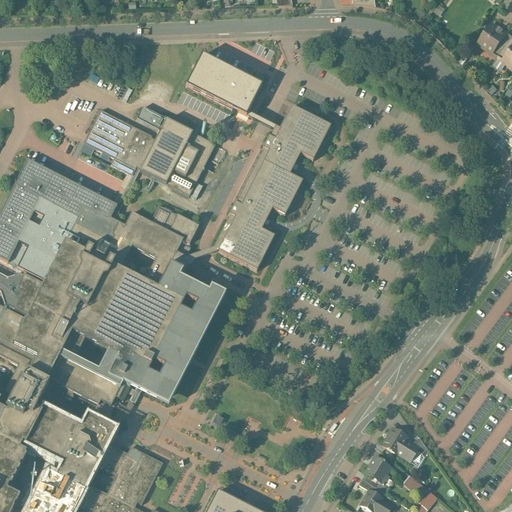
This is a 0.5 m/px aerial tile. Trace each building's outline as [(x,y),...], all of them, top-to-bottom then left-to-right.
[(56,12),(64,10),(61,0),(54,2),(56,12)] [(290,0),(275,0),(277,8),(292,8),(290,0)] [(373,0),(351,0),(353,6),(370,8),(375,9),(373,0)] [(506,36),(492,26),(480,43),(487,49),(486,51),(497,60),(497,59),(511,39),(511,38),(507,35),(506,36)] [(511,38),(511,39),(497,59),(508,67),(508,69),(511,71),(511,38)] [(260,86),(201,55),(184,87),(244,118),(245,116),(246,113),(260,86)] [(330,128),(291,109),(279,130),(275,128),(274,130),(250,178),(293,201),(302,184),(290,177),(294,168),(300,157),(313,163),(330,128)] [(142,112),(137,122),(142,124),(147,115),(142,112)] [(152,139),(100,113),(83,146),(114,161),(135,172),(151,141),(152,139)] [(246,113),(245,116),(274,130),(275,128),(246,113)] [(166,122),(152,114),(146,126),(160,134),(166,122)] [(166,122),(160,134),(155,143),(151,141),(135,172),(140,175),(189,199),(215,147),(201,141),(166,122)] [(135,172),(114,161),(110,168),(132,179),(135,172)] [(122,210),(140,175),(135,172),(132,179),(117,208),(122,210)] [(262,232),(267,223),(272,212),(285,218),(293,201),(250,178),(229,218),(213,251),(217,253),(256,273),(274,238),(262,232)] [(122,210),(117,208),(64,182),(52,206),(13,187),(0,213),(0,262),(24,275),(34,279),(44,284),(35,303),(27,320),(17,315),(5,309),(0,306),(0,357),(18,366),(15,372),(4,394),(13,399),(5,414),(0,411),(0,511),(13,511),(19,501),(6,494),(8,490),(11,490),(12,487),(11,484),(14,484),(16,479),(15,478),(17,477),(19,473),(18,472),(19,469),(21,468),(25,462),(24,459),(25,456),(19,453),(20,451),(22,448),(26,450),(27,452),(34,455),(36,455),(38,456),(39,458),(42,459),(44,459),(46,459),(46,461),(49,463),(51,462),(52,463),(52,464),(55,466),(58,465),(61,467),(55,479),(49,476),(38,498),(57,507),(60,501),(82,511),(153,511),(152,511),(151,511),(138,511),(134,510),(137,504),(141,506),(163,465),(141,455),(139,460),(136,459),(107,445),(114,431),(105,427),(116,405),(118,401),(122,403),(129,388),(125,386),(127,382),(165,402),(185,362),(177,358),(189,334),(197,338),(217,299),(179,280),(182,275),(183,276),(187,267),(190,262),(186,260),(185,261),(183,259),(183,258),(176,255),(183,242),(169,235),(177,218),(176,218),(158,209),(150,225),(131,215),(125,228),(115,224),(122,210)] [(196,185),(191,198),(196,200),(201,187),(196,185)] [(198,228),(176,217),(176,218),(177,218),(169,235),(183,242),(176,255),(183,258),(183,259),(185,261),(186,260),(190,251),(189,250),(190,247),(189,246),(198,228)] [(186,260),(190,262),(187,267),(191,269),(194,262),(217,254),(217,253),(213,251),(189,259),(186,260)] [(407,440),(392,431),(382,447),(396,457),(397,456),(405,443),(407,440)] [(427,452),(419,440),(413,444),(412,446),(418,450),(416,453),(421,456),(427,452)] [(405,443),(397,456),(409,464),(416,453),(418,450),(412,446),(405,443)] [(384,465),(375,459),(374,460),(365,476),(380,486),(383,488),(388,480),(385,478),(389,469),(383,465),(384,465)] [(380,486),(365,476),(361,481),(377,491),(380,486)] [(427,511),(437,501),(409,477),(403,484),(419,498),(412,506),(419,511),(427,511)] [(377,491),(361,481),(358,487),(368,493),(369,492),(376,497),(379,492),(377,491)] [(369,493),(365,500),(364,500),(359,508),(366,511),(374,511),(381,502),(382,500),(376,497),(369,492),(368,493),(369,493)] [(253,511),(245,508),(217,494),(207,511),(253,511)] [(389,511),(392,508),(381,502),(374,511),(389,511)]
